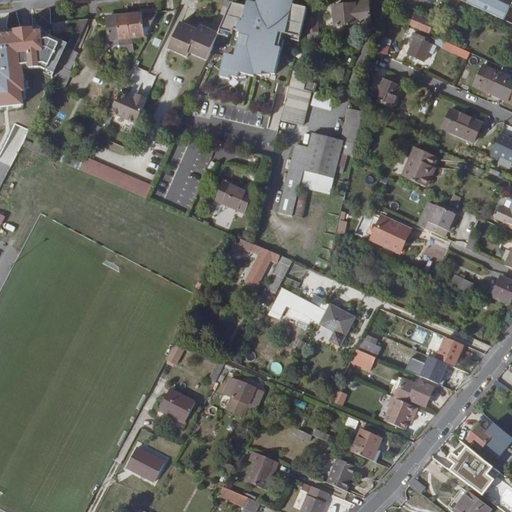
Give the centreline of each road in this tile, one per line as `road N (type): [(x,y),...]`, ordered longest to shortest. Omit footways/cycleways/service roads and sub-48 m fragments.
road 1 (residential): [(511,340),(364,511)]
road 2 (unknown): [(185,0),(161,53),(170,89),(143,157)]
road 3 (unknown): [(498,357),(350,293)]
road 4 (residential): [(375,59),(511,120)]
